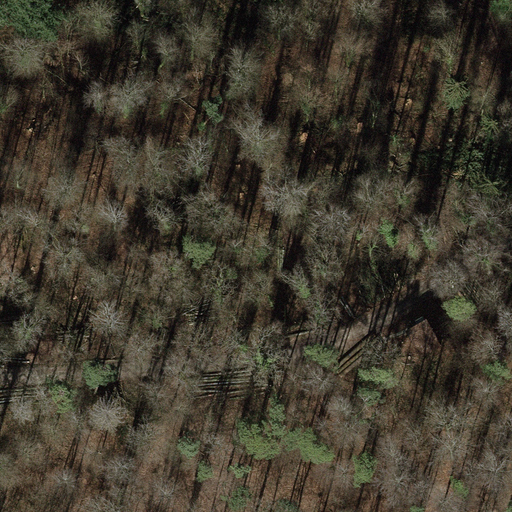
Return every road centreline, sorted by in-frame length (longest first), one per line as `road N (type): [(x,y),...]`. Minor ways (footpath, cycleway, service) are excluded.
road 1 (track): [(290,355),(0,380)]
road 2 (track): [(511,238),(368,329),(290,355)]
